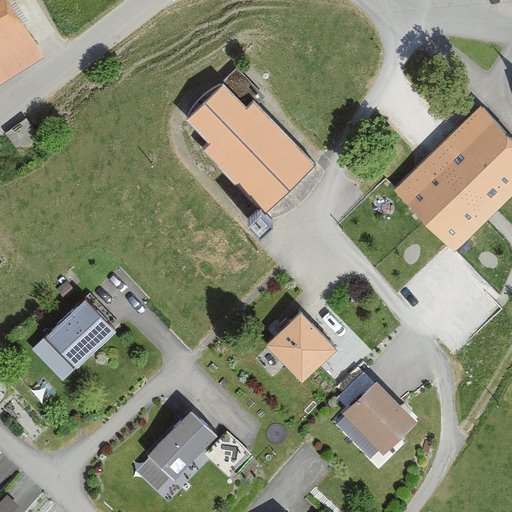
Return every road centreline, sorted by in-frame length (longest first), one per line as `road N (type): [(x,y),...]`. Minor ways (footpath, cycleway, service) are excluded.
road 1 (residential): [(436,13),(360,117),(326,209)]
road 2 (unclassified): [(0,116),(158,0)]
road 3 (residential): [(0,433),(94,511)]
